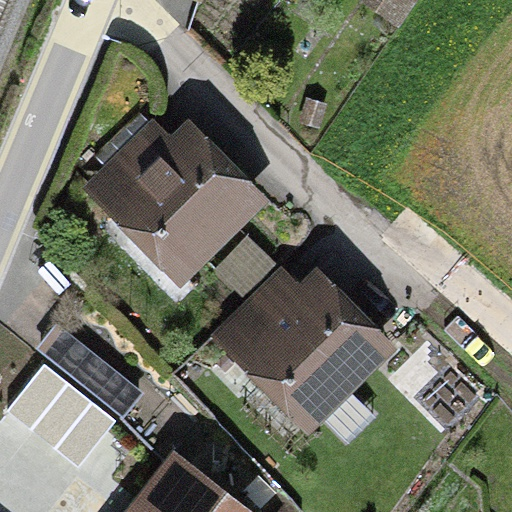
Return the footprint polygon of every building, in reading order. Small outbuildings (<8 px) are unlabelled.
[(369,0),(369,1),(401,22),(416,0),(369,0)] [(188,134),(120,200),(185,266),(253,201),(188,134)] [(316,282),(248,349),(313,416),(382,350),(316,282)] [(40,511),(76,467),(22,425),(0,452),(0,496),(20,511),(40,511)] [(236,511),(180,469),(146,511),(236,511)]
